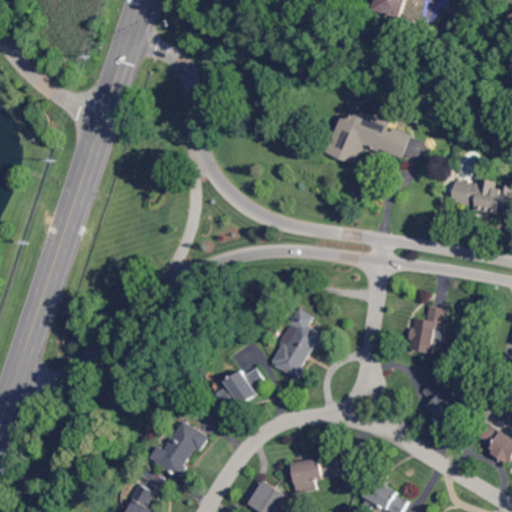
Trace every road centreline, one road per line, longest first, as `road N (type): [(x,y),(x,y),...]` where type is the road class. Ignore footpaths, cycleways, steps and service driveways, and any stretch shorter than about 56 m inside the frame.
road 1 (residential): [(370,424),(404,436),(511,506),(230,477),(259,440),(289,422),(335,415),(370,424)]
road 2 (residential): [(18,379),(60,373),(162,288),(205,266),(247,250),(351,251)]
road 3 (primary): [(135,29),(18,379)]
road 4 (residential): [(357,232),(292,224),(235,199),(201,137),(190,71),(135,29)]
road 5 (residential): [(384,235),(370,424)]
road 6 (residential): [(162,288),(190,236),(201,137)]
road 7 (residential): [(511,259),(357,232)]
road 8 (residential): [(381,254),(511,277)]
